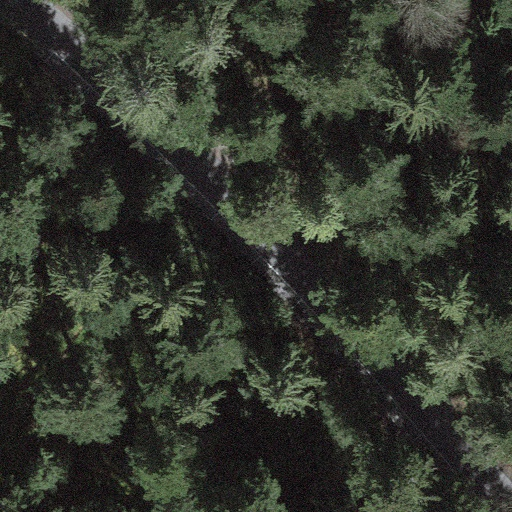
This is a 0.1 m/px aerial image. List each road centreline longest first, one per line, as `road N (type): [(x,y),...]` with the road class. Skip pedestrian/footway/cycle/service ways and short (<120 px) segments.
road 1 (unclassified): [(44,0),(263,213),(511,501)]
road 2 (track): [(263,213),(298,0)]
